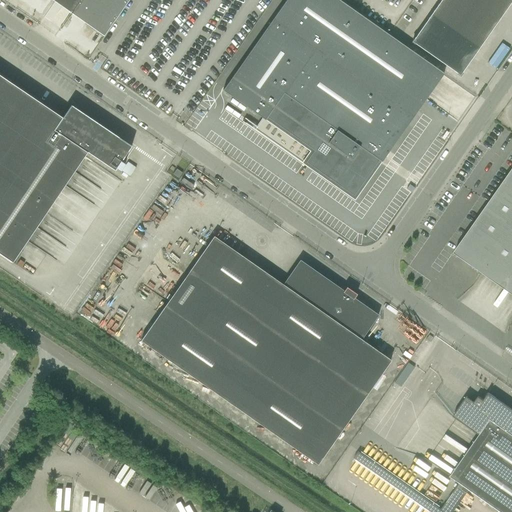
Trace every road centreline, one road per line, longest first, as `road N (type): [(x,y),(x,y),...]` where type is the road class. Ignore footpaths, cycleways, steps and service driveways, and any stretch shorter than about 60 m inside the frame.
road 1 (unclassified): [(373,274),(0,15)]
road 2 (unknown): [(0,255),(54,281),(169,138)]
road 3 (unclassified): [(373,274),(511,77)]
road 4 (unknown): [(290,220),(279,235),(261,237),(204,204),(186,204),(122,283)]
road 5 (unknown): [(157,154),(0,47)]
road 6 (unclassified): [(511,372),(373,274)]
road 7 (unknown): [(248,0),(169,104)]
